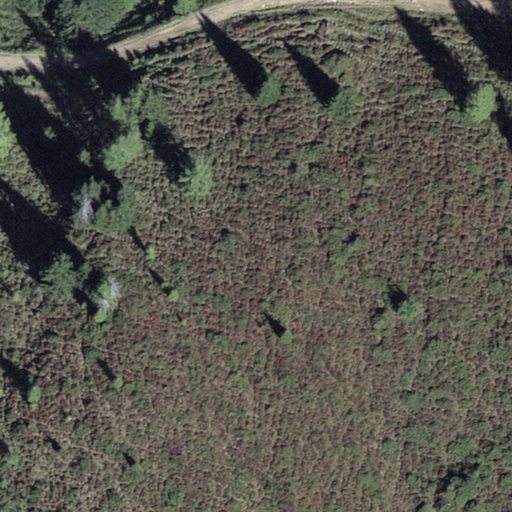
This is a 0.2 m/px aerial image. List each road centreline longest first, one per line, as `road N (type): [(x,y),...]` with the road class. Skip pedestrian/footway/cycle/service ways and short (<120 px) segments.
road 1 (track): [(294,0),(78,69),(0,71)]
road 2 (track): [(511,6),(345,0)]
